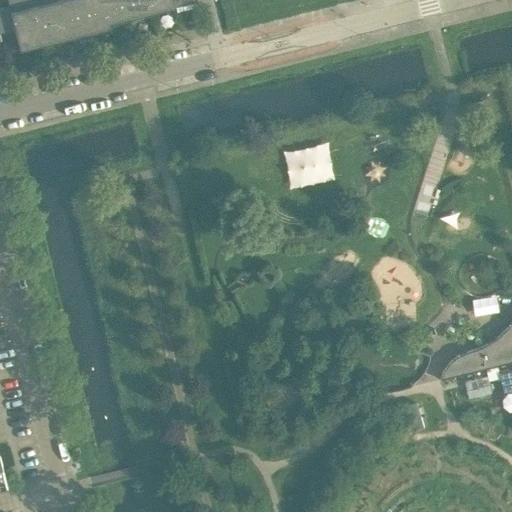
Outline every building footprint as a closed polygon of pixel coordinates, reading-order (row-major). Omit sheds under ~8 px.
[(57,0),(56,0),(7,0),(9,6),(0,8),(0,32),(15,29),(20,50),(111,28),(109,23),(198,1),(197,0),(57,0)] [(439,379),(440,379),(460,374),(511,361),(511,319),(507,327),(497,336),(486,343),(474,349),(467,351),(458,354),(450,361),(444,369),(441,377),(440,378),(439,378),(439,379)] [(425,370),(428,362),(430,354),(429,354),(427,353),(417,351),(408,386),(410,385),(418,378),(424,371),(425,370)] [(511,369),(499,373),(503,391),(511,389),(511,369)] [(487,376),(464,381),(468,398),(491,392),(487,376)]
